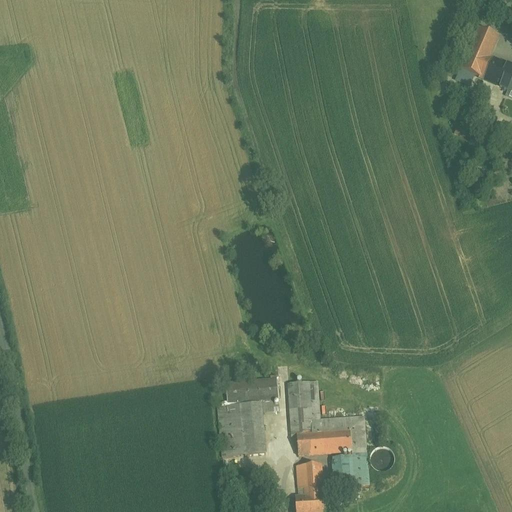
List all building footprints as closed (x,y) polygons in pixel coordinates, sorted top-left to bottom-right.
[(499,38),(480,29),(462,70),(480,78),(506,90),(509,91),(511,83),(511,68),(490,58),(499,38)] [(506,128),(487,122),(482,139),(501,145),(506,128)] [(475,134),(457,129),(456,134),(473,140),(475,134)] [(274,381),(226,385),(228,404),(223,404),(224,408),(261,405),(261,402),(279,400),(277,377),(273,378),(274,381)] [(318,383),(287,385),(291,441),(297,441),(297,436),(350,433),(352,456),(352,458),(332,459),(334,490),(370,487),(365,418),(321,421),(318,383)] [(224,408),(218,409),(223,459),(266,455),(261,405),(224,408)] [(350,433),(297,436),(297,441),(298,459),(352,456),(350,433)] [(324,511),(321,467),(296,468),(298,498),(295,498),(295,511),(324,511)] [(275,485),(262,486),(263,494),(259,495),(260,499),(276,498),(275,485)]
